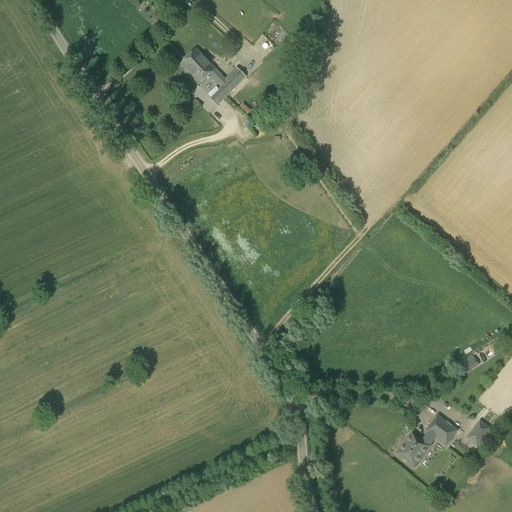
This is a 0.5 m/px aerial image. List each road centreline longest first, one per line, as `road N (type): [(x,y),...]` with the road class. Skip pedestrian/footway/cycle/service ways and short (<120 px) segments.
road 1 (unclassified): [(314,511),(288,393),(32,0)]
road 2 (track): [(258,346),(391,196),(327,106),(365,0)]
